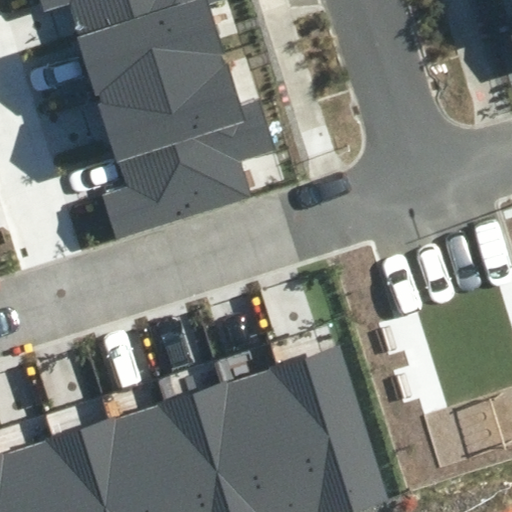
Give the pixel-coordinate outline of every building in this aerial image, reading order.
[(69,5),(80,39),(207,0),(39,0),(43,12),(69,5)] [(225,52),(208,0),(207,0),(80,39),(97,92),(225,52)] [(242,108),(225,52),(97,92),(118,160),(246,120),(242,108)] [(259,103),(242,108),(246,120),(118,160),(126,185),(101,193),(115,240),(252,198),(241,161),(274,151),(259,103)] [(340,330),(283,347),(332,503),(389,485),(340,330)] [(283,347),(226,365),(271,511),(301,511),(332,503),(283,347)] [(271,511),(226,365),(169,383),(209,511),(271,511)] [(209,511),(169,383),(112,400),(146,511),(209,511)] [(146,511),(112,400),(55,418),(83,511),(146,511)] [(83,511),(55,418),(0,434),(0,443),(21,511),(83,511)] [(21,511),(0,443),(0,511),(21,511)]
